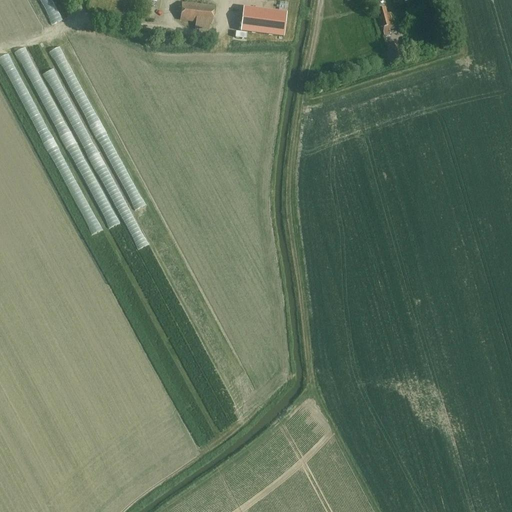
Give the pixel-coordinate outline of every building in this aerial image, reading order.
[(387,4),(393,31),(403,29),(397,2),(387,4)] [(181,20),(212,24),(214,8),(183,4),(181,20)] [(243,7),(240,32),(283,37),(286,13),(243,7)] [(381,29),(390,26),(385,9),(376,11),(381,29)] [(396,45),(386,48),(391,64),(402,60),(399,48),(396,48),(396,45)]
